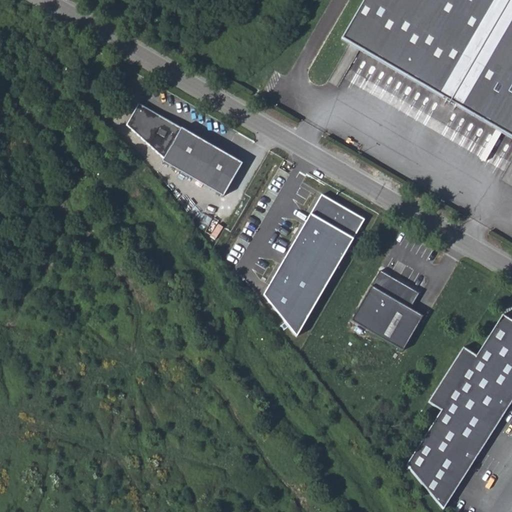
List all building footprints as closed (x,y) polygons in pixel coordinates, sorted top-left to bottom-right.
[(511,0),(363,0),(341,38),(511,137),(511,0)] [(241,163),(150,110),(136,134),(164,159),(162,162),(222,197),(241,163)] [(263,296),(296,339),(365,220),(321,194),(263,296)] [(419,294),(379,271),(350,321),(402,351),(422,316),(410,309),(419,294)] [(511,321),(502,315),(475,356),(462,348),(427,402),(440,411),(405,466),(442,511),(511,400),(511,321)]
